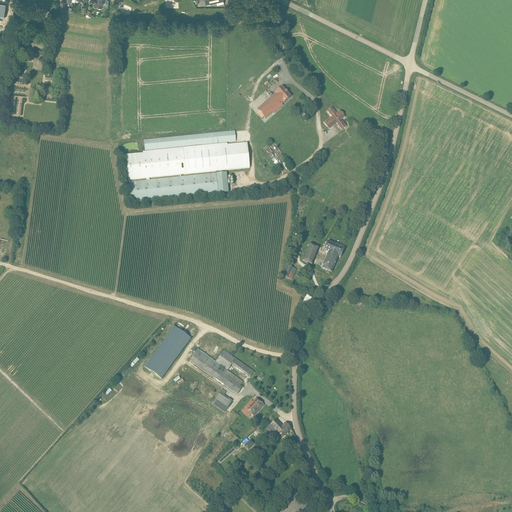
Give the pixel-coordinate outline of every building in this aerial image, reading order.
[(291,97),(282,87),(275,93),(275,94),(257,110),(265,119),(283,102),(284,103),(291,97)] [(341,129),(346,126),(341,120),(344,118),(339,112),(336,114),(332,109),(328,112),(332,117),(325,123),(328,128),(335,123),(337,123),(341,129)] [(145,151),(236,142),(235,131),(144,141),(145,151)] [(249,168),(247,143),(227,145),(226,144),(143,152),(144,154),(126,156),(128,180),(249,168)] [(228,193),(226,173),(216,174),(218,194),(228,193)] [(216,174),(130,183),(132,203),(218,194),(216,174)] [(0,251),(6,253),(8,241),(0,240),(0,239),(0,251)] [(344,248),(339,246),(328,242),(324,251),(328,252),(321,269),(331,273),(338,257),(340,257),(344,248)] [(312,265),(319,249),(309,245),(303,261),(312,265)] [(296,269),(293,268),(287,266),(282,277),(292,281),(296,269)] [(307,294),(301,305),(307,308),(312,297),(307,294)] [(333,300),(328,305),(332,309),(337,304),(333,300)] [(145,367),(162,379),(191,339),(174,327),(145,367)] [(198,349),(190,361),(237,394),(242,387),(240,385),(243,382),(227,371),(231,365),(250,378),(254,372),(224,351),(216,362),(198,349)] [(133,375),(113,405),(195,459),(214,430),(187,413),(191,407),(218,425),(225,413),(175,380),(168,390),(189,404),(185,410),(133,375)] [(221,389),(220,391),(215,400),(212,404),(224,412),(232,401),(224,395),(226,392),(221,389)] [(256,398),(253,402),(252,402),(251,401),(245,408),(253,416),(264,404),(256,398)] [(276,420),(272,424),(269,427),(275,433),(274,433),(280,439),(291,429),(285,424),(284,425),(283,426),(282,427),(276,420)] [(244,446),(248,450),(255,444),(250,440),(244,446)]
